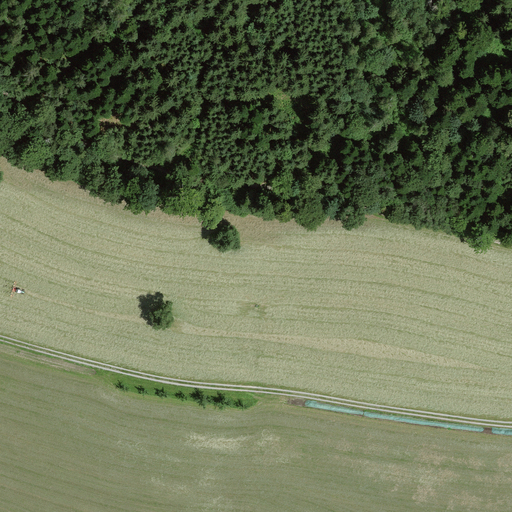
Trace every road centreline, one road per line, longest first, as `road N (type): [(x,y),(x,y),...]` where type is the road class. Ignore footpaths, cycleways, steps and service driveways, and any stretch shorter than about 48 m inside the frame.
road 1 (track): [(0,92),(121,164),(511,238)]
road 2 (track): [(511,424),(254,392),(96,365),(0,338)]
